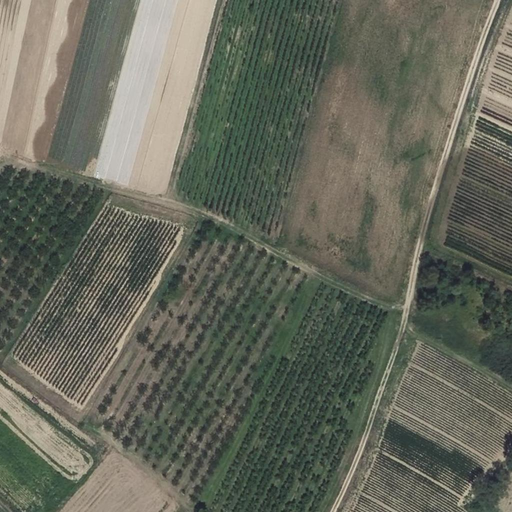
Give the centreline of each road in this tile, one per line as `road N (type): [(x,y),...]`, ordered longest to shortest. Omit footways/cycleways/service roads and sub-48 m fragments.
road 1 (track): [(333,511),(399,344),(442,163),(497,0)]
road 2 (track): [(0,146),(202,214),(406,310)]
